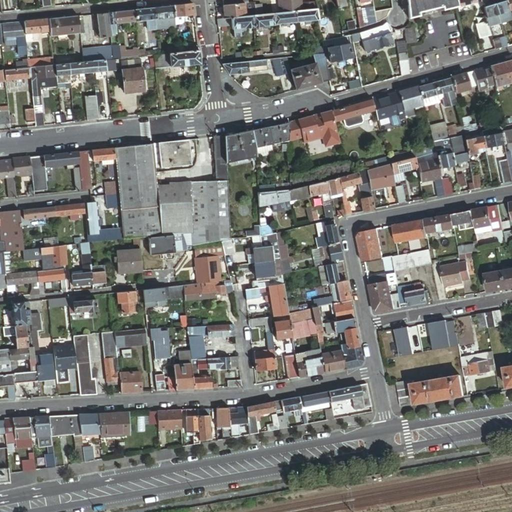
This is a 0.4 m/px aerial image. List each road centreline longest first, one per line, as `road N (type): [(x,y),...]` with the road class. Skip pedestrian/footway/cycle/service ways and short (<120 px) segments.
road 1 (unknown): [(39,511),(511,429)]
road 2 (tertiary): [(386,429),(0,500)]
road 3 (residential): [(0,409),(248,398),(375,371)]
road 4 (residential): [(215,119),(300,110),(511,51)]
road 5 (residential): [(511,191),(346,223),(366,324)]
road 6 (residential): [(0,146),(215,119)]
road 7 (residential): [(366,324),(511,298)]
road 8 (tertiary): [(511,407),(386,429)]
road 9 (residential): [(201,0),(215,119)]
